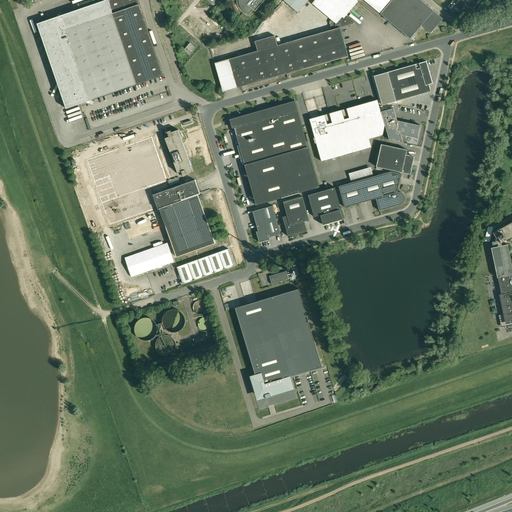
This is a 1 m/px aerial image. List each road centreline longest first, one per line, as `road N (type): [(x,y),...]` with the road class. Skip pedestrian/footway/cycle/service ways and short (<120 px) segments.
road 1 (unclassified): [(249,257),(205,110),(450,40)]
road 2 (unclassified): [(450,40),(412,211),(249,257)]
road 3 (track): [(283,511),(511,428)]
road 4 (unknown): [(122,134),(82,158),(115,255),(144,254),(160,298)]
road 5 (unclassified): [(119,310),(246,273),(249,257)]
